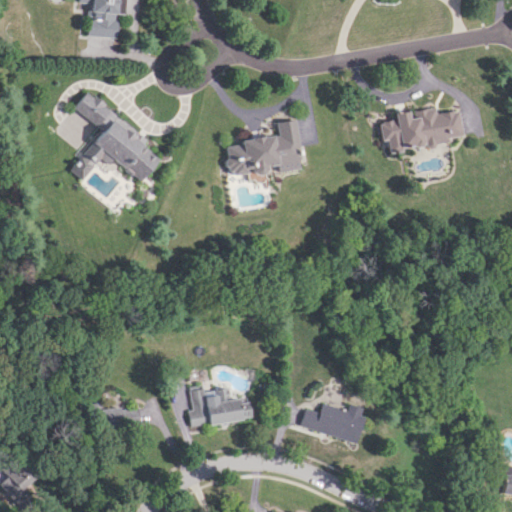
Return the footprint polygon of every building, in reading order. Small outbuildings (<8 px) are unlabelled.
[(456,110),(432,112),(432,107),(390,112),(391,119),(374,121),(376,140),(382,139),(383,151),(444,143),(444,137),(459,135),(456,110)] [(295,169),(292,119),(272,121),(273,135),(236,138),(236,144),(222,145),(225,174),(263,171),(263,165),(273,164),(273,170),(295,169)] [(189,391),(192,410),(187,411),(189,426),(250,417),(248,400),(238,402),(237,397),(228,399),(226,386),(189,391)] [(342,409),(318,402),(316,411),(302,407),(297,425),(351,441),(361,408),(344,403),(342,409)] [(117,408),(101,409),(101,422),(118,421),(117,408)] [(0,500),(19,500),(19,487),(25,487),(25,465),(0,465),(0,500)] [(511,466),(499,466),(498,494),(511,494),(511,466)]
